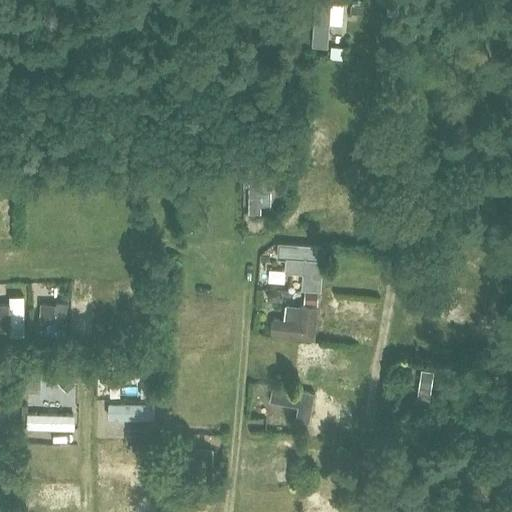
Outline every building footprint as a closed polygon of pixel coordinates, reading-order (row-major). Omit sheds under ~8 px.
[(316,1),(314,22),(312,46),(327,47),(331,3),(331,2),(316,1)] [(352,31),(354,12),(341,10),(338,29),(352,31)] [(341,186),(340,164),(323,165),(325,187),(341,186)] [(305,214),(317,214),(318,174),(306,173),(305,214)] [(143,177),(146,215),(164,214),(161,175),(143,177)] [(86,221),(100,221),(99,184),(85,185),(86,221)] [(352,192),(352,207),(365,207),(365,192),(352,192)] [(317,291),(318,276),(303,275),(302,290),(317,291)] [(373,294),(373,280),(340,280),(340,294),(373,294)] [(487,289),(446,283),(443,305),(456,307),(482,311),(487,289)] [(225,303),(226,290),(183,289),(183,302),(225,303)] [(158,329),(159,290),(145,290),(145,329),(158,329)] [(29,320),(28,295),(13,296),(14,321),(29,320)] [(71,302),(47,302),(47,321),(72,321),(71,302)] [(313,339),(317,307),(300,305),(299,320),(273,317),(271,335),(313,339)] [(482,311),(456,307),(454,321),(479,326),(482,311)] [(200,333),(200,308),(188,308),(188,321),(176,320),(176,332),(200,333)] [(363,345),(368,327),(331,319),(327,337),(363,345)] [(187,331),(185,345),(220,350),(223,328),(208,326),(207,334),(187,331)] [(108,357),(104,369),(121,373),(124,361),(108,357)] [(309,383),(360,391),(363,374),(312,366),(309,383)] [(190,375),(190,386),(219,386),(220,375),(190,375)] [(8,400),(0,400),(0,412),(8,412),(8,400)] [(112,412),(140,412),(140,401),(112,401),(112,412)] [(343,432),(350,410),(328,404),(322,426),(343,432)] [(183,407),(184,433),(221,431),(220,405),(183,407)] [(79,432),(80,412),(30,411),(30,431),(79,432)] [(293,466),(291,440),(255,442),(255,457),(267,456),(268,468),(293,466)] [(128,459),(131,446),(119,443),(116,456),(128,459)] [(74,466),(38,468),(39,480),(75,479),(74,466)] [(111,500),(145,501),(146,482),(111,481),(111,500)] [(4,487),(4,494),(0,494),(0,509),(10,509),(9,487),(4,487)] [(303,502),(303,487),(255,487),(255,502),(303,502)] [(205,511),(204,497),(187,498),(187,511),(205,511)]
